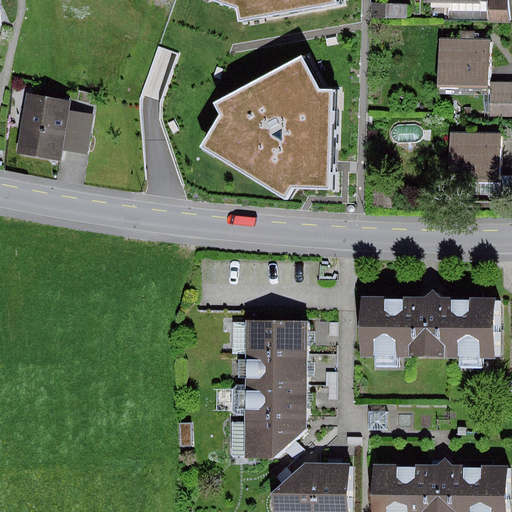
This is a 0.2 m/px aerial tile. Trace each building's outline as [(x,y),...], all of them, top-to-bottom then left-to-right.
[(216,0),(246,9),(250,21),(349,5),(347,0),(216,0)] [(511,0),(491,0),(492,24),(511,23),(511,0)] [(411,4),(373,4),(373,19),(411,19),(411,4)] [(464,39),(443,39),(443,87),(493,88),(493,40),(477,40),(477,32),(464,32),(464,39)] [(332,90),(315,56),(224,105),(230,117),(212,147),(298,201),(305,189),(341,190),(344,89),(332,90)] [(511,83),(496,83),(494,116),(511,116),(511,83)] [(76,101),(32,93),(21,153),(66,160),(67,151),(74,112),(76,101)] [(97,116),(74,112),(67,151),(90,155),(97,116)] [(508,137),(455,135),(453,181),(473,182),(473,194),(507,195),(507,177),(508,137)] [(396,182),(374,182),(374,209),(396,209),(396,182)] [(433,300),(371,300),(370,357),(503,358),(503,301),(451,301),(442,291),(433,300)] [(315,322),(254,321),(254,324),(237,323),(236,353),(253,353),(315,353),(315,322)] [(315,353),(253,353),(253,385),(314,386),(315,353)] [(338,373),(330,373),(330,400),(338,400),(338,373)] [(253,420),(314,421),(314,386),(253,385),(241,385),(235,389),(236,411),(242,415),(254,416),(253,420)] [(390,412),(371,412),(371,431),(390,431),(390,412)] [(314,421),(253,420),(253,424),(236,424),(235,455),(253,455),(253,458),(283,459),(314,430),(314,421)] [(194,424),(183,424),(183,446),(195,446),(194,424)] [(442,466),(378,465),(377,511),(509,511),(511,467),(459,466),(451,458),(444,466),(442,466)] [(324,511),(325,464),(310,464),(280,494),(279,511),(324,511)] [(355,511),(357,465),(325,464),(324,511),(355,511)]
